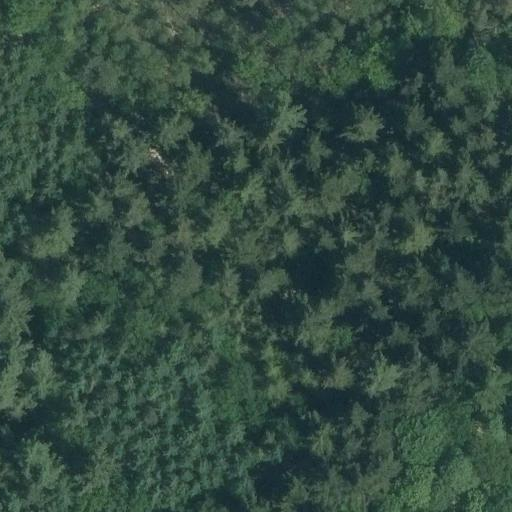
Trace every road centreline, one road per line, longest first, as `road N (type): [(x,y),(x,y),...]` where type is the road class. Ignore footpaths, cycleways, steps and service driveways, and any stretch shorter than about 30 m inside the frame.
road 1 (track): [(0,25),(428,416)]
road 2 (track): [(511,316),(428,416)]
road 3 (track): [(428,416),(351,511)]
